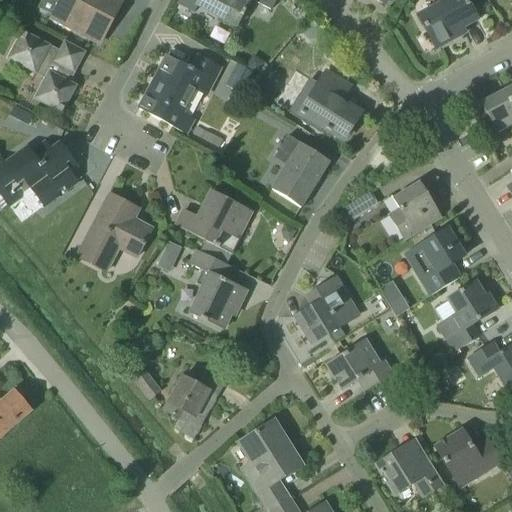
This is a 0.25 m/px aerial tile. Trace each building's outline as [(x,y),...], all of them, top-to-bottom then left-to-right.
[(98,44),(121,0),(61,0),(51,19),(98,44)] [(179,0),(176,5),(193,14),(196,9),(202,12),(203,10),(236,28),(251,0),(270,10),(275,0),(179,0)] [(435,48),(464,33),(461,28),(476,20),(465,0),(435,0),(438,5),(418,16),(435,48)] [(326,33),(312,21),(300,34),(308,41),(318,41),(326,33)] [(44,79),(33,99),(62,114),(77,86),(67,81),(72,73),(74,74),(86,53),(64,41),(58,51),(50,46),(21,31),(6,59),(44,79)] [(137,110),(188,136),(195,121),(183,114),(195,91),(207,97),(222,69),(198,56),(191,69),(167,56),(158,71),(160,72),(150,91),(148,90),(137,110)] [(246,68),(257,75),(264,64),(253,57),(246,68)] [(244,96),(256,74),(242,67),(231,89),(244,96)] [(324,71),(298,112),(342,140),(359,115),(339,102),(349,87),(324,71)] [(511,125),(511,105),(504,91),(480,104),(486,115),(475,121),(489,147),(501,140),(497,133),(511,125)] [(24,112),(14,107),(8,117),(19,122),(24,112)] [(285,165),(269,189),(300,208),(329,163),(287,136),(273,158),(285,165)] [(0,159),(0,196),(8,207),(19,199),(11,188),(25,178),(32,187),(29,189),(42,207),(76,182),(61,162),(69,157),(60,144),(51,151),(45,143),(31,153),(27,148),(4,165),(0,159)] [(404,242),(440,219),(418,184),(393,200),(398,209),(388,216),(404,242)] [(235,241),(250,211),(211,191),(198,218),(183,211),(176,226),(212,245),(229,253),(235,241)] [(379,206),(372,196),(370,193),(343,209),(351,223),(379,206)] [(76,257),(105,272),(118,248),(136,258),(151,229),(133,220),(138,210),(109,195),(76,257)] [(283,240),(290,244),(296,232),(284,226),(281,233),(283,240)] [(459,279),(450,265),(463,257),(446,230),(403,256),(418,282),(427,298),(459,279)] [(168,244),(157,271),(170,276),(181,249),(168,244)] [(236,309),(245,290),(220,278),(226,265),(194,250),(187,264),(207,274),(187,314),(222,330),(233,308),(236,309)] [(305,297),(312,307),(295,317),(312,345),(330,334),(340,328),(341,327),(333,313),(351,302),(337,278),(305,297)] [(475,283),(445,301),(454,315),(435,326),(451,354),(477,338),(470,326),(496,311),(486,295),(483,297),(475,283)] [(400,297),(386,305),(395,320),(409,311),(400,297)] [(340,328),(330,334),(335,343),(345,337),(340,328)] [(366,341),(325,366),(341,391),(357,381),(364,392),(393,375),(384,361),(380,363),(366,341)] [(492,344),(466,360),(477,380),(492,371),(504,391),(511,386),(511,348),(511,347),(498,354),(492,344)] [(405,367),(408,373),(409,376),(419,371),(415,362),(405,367)] [(161,391),(138,365),(128,374),(151,400),(161,391)] [(207,413),(216,396),(181,377),(162,411),(178,420),(174,428),(192,439),(202,422),(195,418),(200,409),(207,413)] [(0,437),(31,412),(14,392),(0,403),(0,402),(0,437)] [(300,467),(272,423),(238,445),(249,462),(238,469),(264,511),(269,511),(288,500),(276,482),(300,467)] [(434,448),(459,488),(500,462),(487,442),(473,450),(461,431),(434,448)] [(375,466),(393,495),(411,484),(421,500),(443,486),(421,450),(415,440),(401,449),(402,450),(375,466)] [(329,511),(325,505),(313,511),(295,511),(288,500),(269,511),(329,511)]
